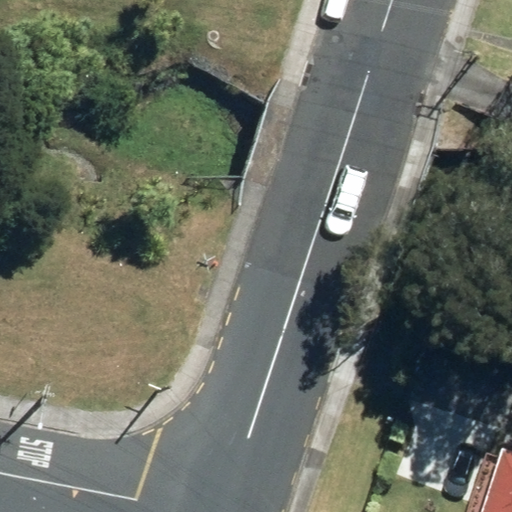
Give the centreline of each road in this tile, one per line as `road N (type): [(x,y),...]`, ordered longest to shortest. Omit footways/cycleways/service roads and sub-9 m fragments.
road 1 (secondary): [(219,511),(391,0)]
road 2 (residential): [(166,511),(0,475)]
